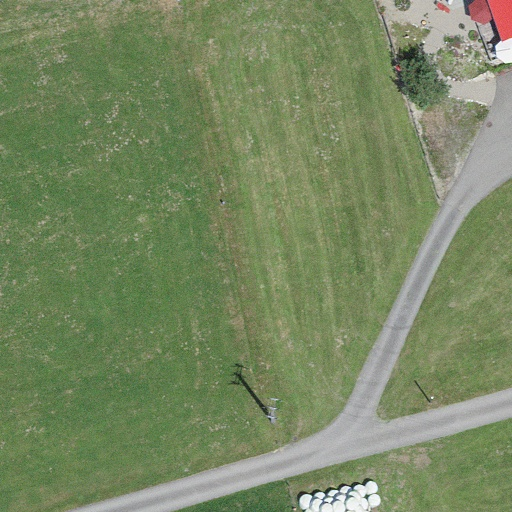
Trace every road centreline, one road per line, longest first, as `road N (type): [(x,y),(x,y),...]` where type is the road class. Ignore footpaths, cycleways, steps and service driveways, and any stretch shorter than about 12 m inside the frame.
road 1 (track): [(149,511),(511,407)]
road 2 (track): [(511,144),(475,183),(339,457)]
